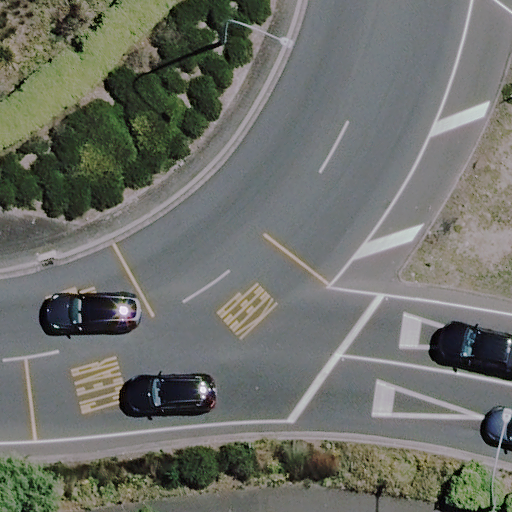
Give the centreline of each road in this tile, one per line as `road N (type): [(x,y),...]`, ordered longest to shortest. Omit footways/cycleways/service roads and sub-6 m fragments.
road 1 (primary): [(378,0),(368,52),(338,127),(294,196),(237,258),(159,310)]
road 2 (primary): [(511,385),(159,310)]
road 3 (primary): [(159,310),(69,347),(0,359)]
